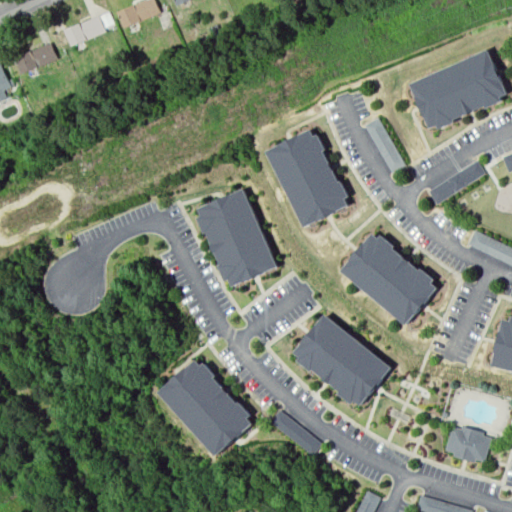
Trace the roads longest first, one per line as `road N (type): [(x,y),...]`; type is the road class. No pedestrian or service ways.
road 1 (residential): [(341,100),(363,152),(396,198),(439,239),(511,276)]
road 2 (residential): [(511,126),(396,198)]
